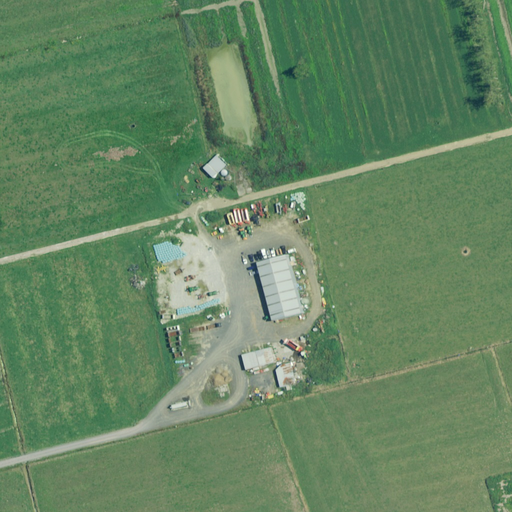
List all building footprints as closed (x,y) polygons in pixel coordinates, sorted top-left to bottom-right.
[(230,172),(226,168),(229,166),(219,156),(206,168),(216,178),(221,173),(225,177),(230,172)] [(305,313),(290,255),(260,263),(276,321),(305,313)] [(300,265),(297,256),(291,258),(294,267),(300,265)] [(326,311),(322,313),(327,323),(331,321),(326,311)] [(277,362),(273,348),(244,355),(248,370),(277,362)] [(176,369),(177,373),(201,367),(200,362),(176,369)] [(284,365),(278,371),(282,387),(297,384),(295,373),(286,375),(284,368),(284,365)]
